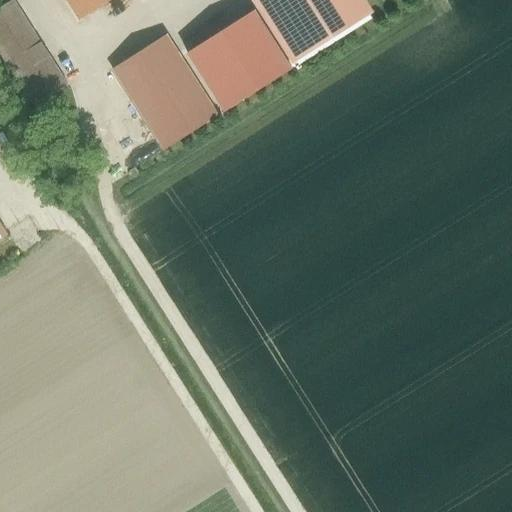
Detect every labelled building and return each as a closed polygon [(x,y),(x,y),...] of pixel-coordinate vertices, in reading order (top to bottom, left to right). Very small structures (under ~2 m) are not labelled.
[(0,51),(32,104),(68,82),(17,0),(10,0),(0,6),(0,51)] [(68,0),(79,17),(106,0),(68,0)] [(209,84),(214,96),(215,96),(255,64),(271,57),(279,51),(262,12),(252,0),(239,0),(218,9),(181,39),(193,54),(202,75),(209,84)] [(257,0),(297,62),(370,16),(359,0),(257,0)] [(164,148),(219,114),(168,32),(113,67),(164,148)] [(0,238),(8,233),(0,220),(0,238)]
